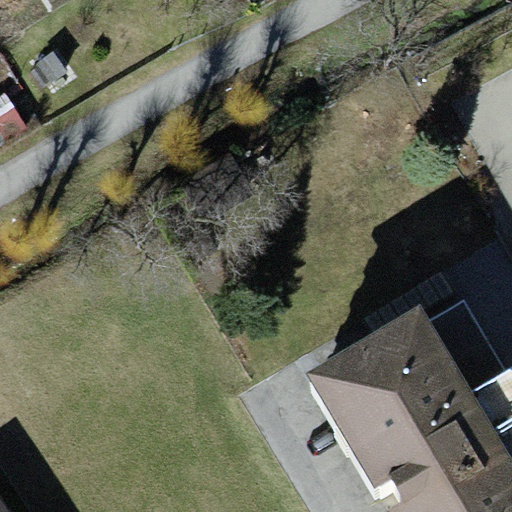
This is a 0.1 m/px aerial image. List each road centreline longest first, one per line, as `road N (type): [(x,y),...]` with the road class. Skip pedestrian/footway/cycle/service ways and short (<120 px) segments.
road 1 (unclassified): [(359,0),(0,196)]
road 2 (residential): [(332,511),(266,402)]
